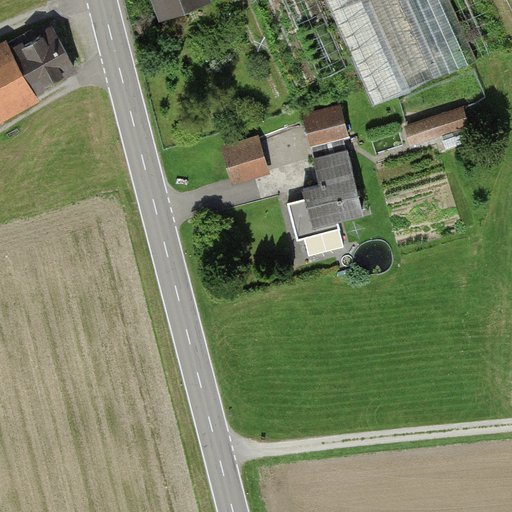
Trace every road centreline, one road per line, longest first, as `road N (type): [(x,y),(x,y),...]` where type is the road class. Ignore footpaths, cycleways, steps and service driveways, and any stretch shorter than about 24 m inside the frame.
road 1 (secondary): [(234,511),(103,0)]
road 2 (track): [(511,425),(221,456)]
road 3 (track): [(0,133),(123,77)]
